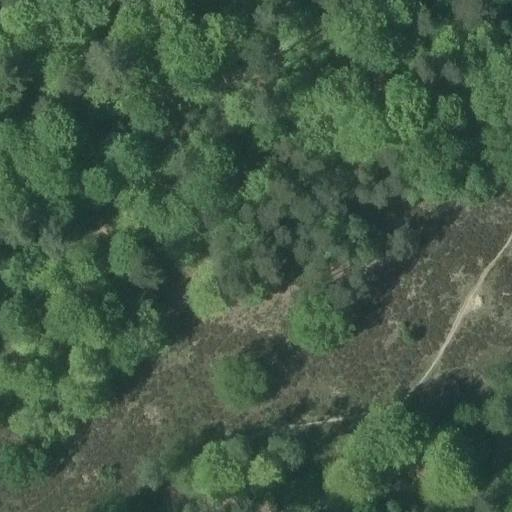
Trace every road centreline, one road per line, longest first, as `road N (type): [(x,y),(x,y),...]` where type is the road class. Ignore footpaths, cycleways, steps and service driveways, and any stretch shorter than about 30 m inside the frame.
road 1 (track): [(511,237),(419,391),(375,418),(258,435),(229,451),(223,475),(237,511)]
road 2 (track): [(0,283),(54,214),(161,118),(339,16)]
road 3 (track): [(339,16),(433,28),(511,24)]
road 4 (track): [(348,511),(381,495),(460,497),(511,478)]
